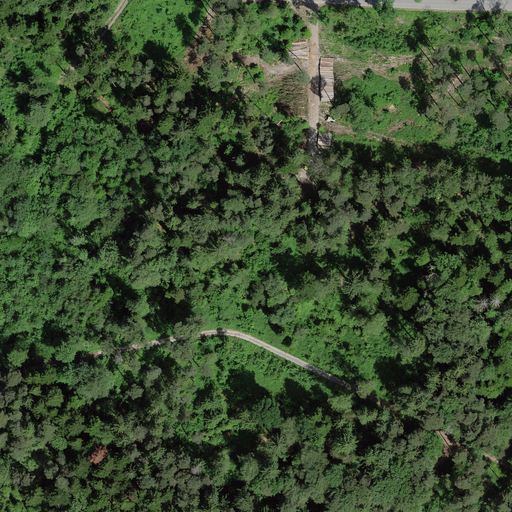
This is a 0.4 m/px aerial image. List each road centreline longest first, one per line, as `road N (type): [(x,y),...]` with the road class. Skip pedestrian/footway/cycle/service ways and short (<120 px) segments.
road 1 (track): [(0,373),(232,332),(511,466)]
road 2 (tertiary): [(511,3),(359,0)]
road 3 (track): [(365,511),(467,443)]
